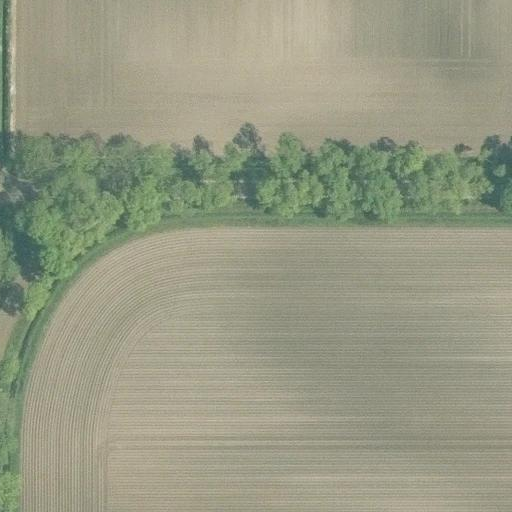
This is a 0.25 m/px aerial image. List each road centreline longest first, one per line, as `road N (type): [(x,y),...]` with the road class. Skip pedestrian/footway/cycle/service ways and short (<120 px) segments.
road 1 (unclassified): [(511,194),(154,193)]
road 2 (unclassified): [(154,193),(66,234),(38,264),(0,332)]
road 3 (unclassified): [(154,193),(0,191)]
